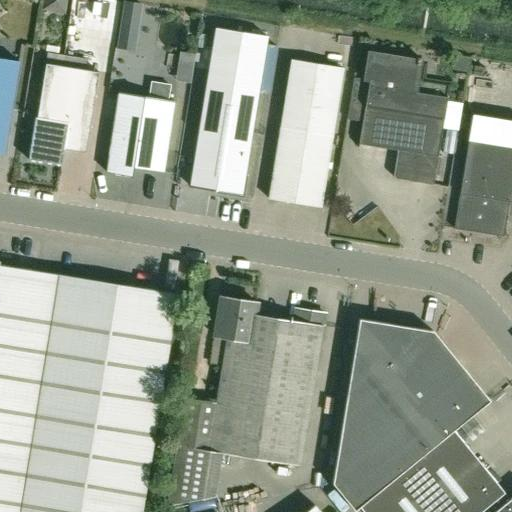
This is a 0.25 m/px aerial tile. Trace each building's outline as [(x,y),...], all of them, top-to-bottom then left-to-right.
[(138,20),(140,4),(124,1),(122,17),(138,20)] [(242,194),(257,95),(267,36),(216,28),(190,185),(242,194)] [(99,72),(83,69),(85,58),(47,52),(37,117),(35,117),(28,159),(62,165),(64,149),(86,152),(99,72)] [(359,144),(397,150),(393,178),(433,184),(446,95),(413,91),(418,56),(414,56),(414,59),(369,53),(367,71),(371,71),(359,144)] [(0,138),(7,139),(19,61),(0,57),(0,138)] [(320,207),(332,135),(343,67),(292,59),(280,127),(269,198),(320,207)] [(134,167),(164,172),(174,101),(119,92),(107,172),(133,176),(134,167)] [(511,104),(468,101),(466,132),(511,135),(511,104)] [(511,146),(469,140),(454,228),(504,236),(509,202),(511,202),(511,146)] [(0,511),(132,511),(142,510),(177,293),(0,264),(0,511)] [(222,453),(301,466),(325,313),(296,308),(294,320),(255,314),(257,302),(221,296),(215,336),(227,338),(216,402),(185,397),(167,505),(215,496),(222,453)] [(355,510),(359,506),(364,511),(511,511),(511,497),(510,499),(454,430),(489,400),(433,331),(359,319),(332,483),(355,510)]
